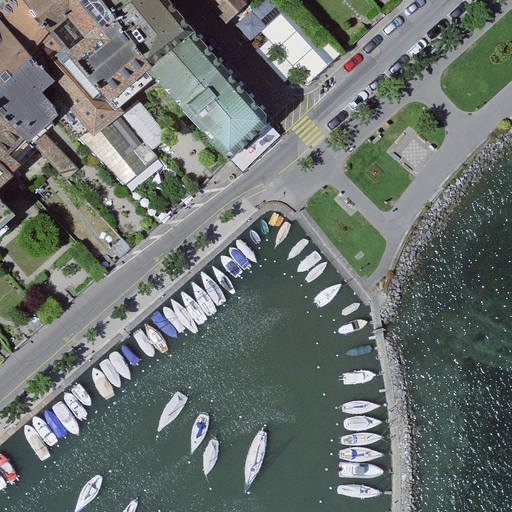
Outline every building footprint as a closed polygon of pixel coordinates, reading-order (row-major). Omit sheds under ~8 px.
[(15,0),(0,19),(0,43),(40,75),(55,86),(53,90),(59,109),(67,116),(81,132),(85,140),(126,186),(160,160),(153,150),(124,115),(122,109),(21,0),(15,0)] [(106,0),(21,0),(122,109),(163,77),(156,67),(163,62),(120,15),(106,0)] [(106,0),(120,15),(142,0),(106,0)] [(166,0),(142,0),(120,15),(163,62),(156,67),(163,77),(235,161),(280,121),(166,0)] [(207,0),(227,21),(247,0),(207,0)] [(271,0),(264,0),(235,27),(298,93),(333,65),(271,0)] [(0,43),(0,135),(22,153),(46,159),(69,183),(81,171),(45,133),(67,116),(59,109),(30,85),(40,75),(0,43)] [(141,103),(124,115),(128,121),(153,150),(170,138),(141,103)] [(0,135),(0,172),(19,189),(31,176),(14,164),(22,153),(0,135)] [(0,172),(0,198),(4,201),(19,189),(0,172)]
